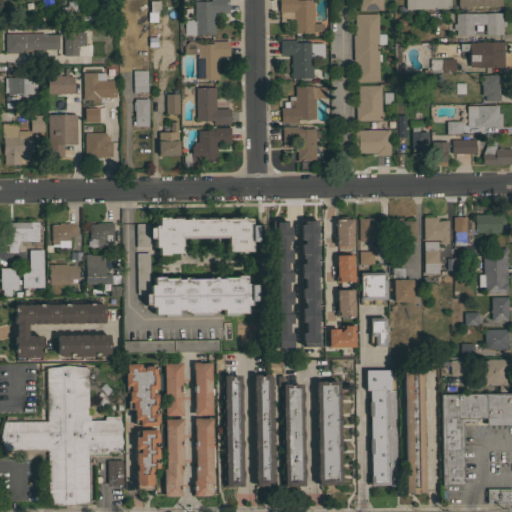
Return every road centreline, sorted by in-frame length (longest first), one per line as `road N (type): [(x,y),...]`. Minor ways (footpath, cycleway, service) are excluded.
road 1 (residential): [(511,184),(0,190)]
road 2 (residential): [(251,0),(256,187)]
